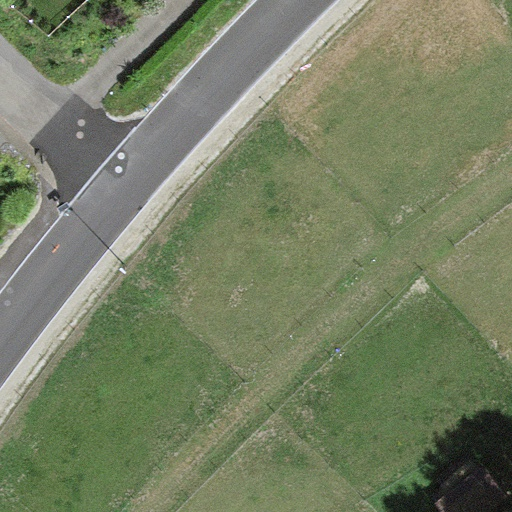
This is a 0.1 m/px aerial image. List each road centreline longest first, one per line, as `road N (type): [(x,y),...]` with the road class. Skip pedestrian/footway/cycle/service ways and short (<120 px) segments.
road 1 (tertiary): [(104,195),(298,0)]
road 2 (tertiary): [(0,331),(104,195)]
road 3 (residential): [(0,92),(104,195)]
